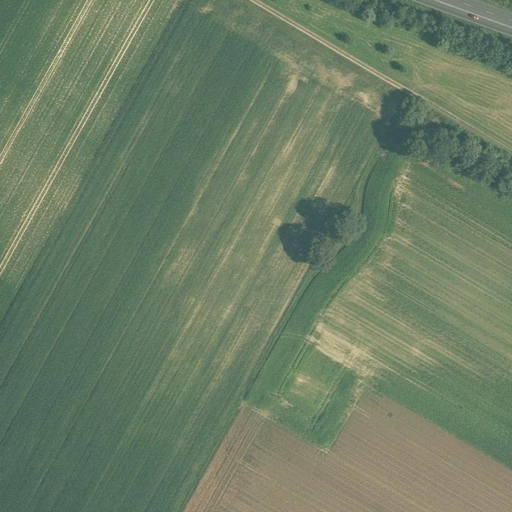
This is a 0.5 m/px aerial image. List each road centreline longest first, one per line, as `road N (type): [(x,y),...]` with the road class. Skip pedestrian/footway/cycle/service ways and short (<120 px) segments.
road 1 (track): [(411,92),(178,511)]
road 2 (track): [(511,151),(247,0)]
